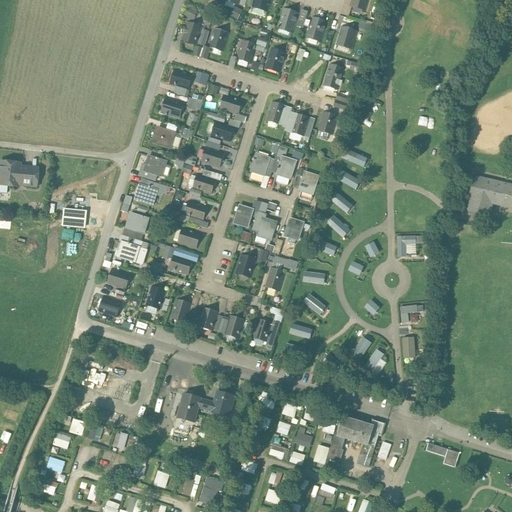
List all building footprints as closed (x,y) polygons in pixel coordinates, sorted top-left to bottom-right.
[(255,0),(253,8),(252,13),(264,17),(266,12),(269,0),(255,0)] [(366,0),(351,0),(350,6),(363,10),(366,0)] [(188,7),(183,15),(190,19),(195,11),(188,7)] [(234,7),(230,16),(239,21),(244,12),(234,7)] [(298,13),(284,8),(278,29),(291,33),(298,13)] [(307,12),(301,10),(298,21),(304,23),(307,12)] [(214,16),(212,22),(218,24),(221,18),(214,16)] [(328,21),(313,17),(307,39),(321,43),(328,21)] [(339,20),(333,18),(329,31),(335,33),(339,20)] [(200,26),(187,22),(181,41),(194,45),(200,26)] [(358,26),(359,29),(371,32),(373,26),(360,22),(358,26)] [(357,31),(342,27),(337,46),(351,50),(357,31)] [(228,32),(214,28),(208,48),(222,52),(228,32)] [(261,28),(259,35),(268,38),(270,31),(261,28)] [(204,30),(199,47),(203,48),(208,31),(204,30)] [(258,37),(256,44),(264,46),(266,39),(258,37)] [(255,45),(242,41),(236,59),(249,64),(255,45)] [(200,57),(203,48),(199,47),(196,46),(193,55),(200,57)] [(208,50),(203,48),(200,57),(206,59),(208,50)] [(285,53),(272,49),(266,69),(279,73),(285,53)] [(253,61),(251,69),(257,71),(259,62),(253,61)] [(348,69),(358,72),(361,65),(351,62),(348,69)] [(344,69),(330,65),(323,87),(337,91),(344,69)] [(192,76),(173,70),(169,84),(188,90),(189,88),(192,76)] [(206,85),(209,74),(197,71),(194,81),(206,85)] [(188,90),(169,84),(167,91),(189,98),(192,89),(189,88),(188,90)] [(211,84),(208,92),(216,94),(219,86),(211,84)] [(337,100),(349,104),(353,92),(348,90),(346,96),(337,93),(334,100),(337,100)] [(242,101),(224,95),(220,109),(238,115),(242,101)] [(198,101),(189,98),(186,108),(195,110),(198,101)] [(183,105),(164,99),(159,112),(179,118),(183,105)] [(349,104),(337,100),(335,107),(347,111),(349,104)] [(286,106),(272,102),(267,121),(269,122),(268,124),(268,126),(270,127),(274,128),(276,128),(277,127),(278,125),(280,125),(286,106)] [(286,106),(280,125),(286,127),(288,119),(292,108),(286,106)] [(192,125),(196,115),(189,112),(186,123),(192,125)] [(337,116),(324,112),(318,131),(331,135),(337,116)] [(309,118),(296,114),(294,121),(288,119),(286,127),(284,131),(290,133),(304,137),(309,118)] [(310,119),(305,137),(307,138),(306,140),(308,141),(315,120),(310,119)] [(234,128),(215,122),(211,135),(229,141),(234,128)] [(175,134),(157,128),(152,143),(170,149),(175,134)] [(183,128),(181,137),(188,139),(190,130),(183,128)] [(256,137),(253,145),(261,148),(264,140),(256,137)] [(208,148),(215,151),(217,145),(210,142),(208,148)] [(272,143),(269,152),(276,154),(279,145),(272,143)] [(282,157),(284,158),(286,149),(280,147),(277,155),(282,157)] [(208,148),(205,148),(201,161),(220,167),(224,153),(215,151),(208,148)] [(351,150),(347,159),(365,167),(369,158),(351,150)] [(295,152),(293,159),(300,161),(302,154),(295,152)] [(275,160),(256,154),(254,160),(253,159),(253,160),(254,161),(251,172),(253,172),(251,178),(262,181),(264,176),(269,178),(271,173),(275,160)] [(271,173),(277,175),(282,157),(277,155),(275,160),(271,173)] [(188,156),(185,163),(194,165),(196,159),(188,156)] [(165,162),(148,157),(144,171),(161,176),(165,162)] [(284,158),(282,157),(277,175),(278,175),(276,180),(288,184),(289,179),(290,179),(296,161),(284,158)] [(174,165),(182,168),(184,160),(176,158),(174,165)] [(19,164),(0,161),(0,185),(17,187),(17,185),(21,185),(22,172),(19,172),(19,164)] [(184,164),(182,172),(190,175),(192,167),(184,164)] [(335,180),(358,188),(361,178),(338,170),(335,180)] [(37,174),(22,172),(21,185),(35,187),(37,174)] [(206,178),(215,181),(218,182),(220,176),(208,172),(206,178)] [(318,177),(305,172),(299,189),(312,193),(318,177)] [(206,178),(196,175),(192,188),(210,194),(215,181),(206,178)] [(149,181),(142,179),(140,185),(147,187),(148,181),(149,181)] [(149,181),(148,181),(147,187),(140,185),(135,200),(153,205),(157,193),(163,194),(163,193),(165,193),(167,187),(149,181)] [(511,209),(511,187),(483,181),(480,193),(472,191),(470,200),(466,218),(486,222),(490,205),(511,210),(511,209)] [(201,192),(191,188),(189,194),(199,198),(201,192)] [(176,191),(174,198),(181,200),(183,193),(176,191)] [(329,199),(347,213),(354,205),(336,191),(329,199)] [(127,212),(132,196),(126,194),(121,210),(127,212)] [(253,209),(252,211),(258,213),(262,202),(254,200),(252,209),(253,209)] [(207,207),(188,201),(183,215),(189,217),(202,221),(207,207)] [(262,202),(258,213),(266,215),(269,205),(262,202)] [(252,209),(240,205),(234,222),(247,227),(252,211),(253,209),(252,209)] [(85,212),(63,210),(62,226),(84,228),(85,212)] [(148,220),(130,214),(126,228),(135,231),(143,234),(148,220)] [(326,222),(343,238),(350,230),(333,214),(326,222)] [(165,218),(158,216),(156,222),(163,224),(165,218)] [(208,223),(202,221),(189,217),(187,222),(206,228),(208,223)] [(167,218),(165,225),(172,227),(174,221),(167,218)] [(277,222),(263,218),(258,235),(271,239),(277,222)] [(303,222),(291,218),(285,235),(298,239),(303,222)] [(124,228),(122,235),(132,238),(135,231),(126,228),(124,228)] [(200,235),(181,229),(177,242),(196,248),(200,235)] [(240,240),(249,242),(252,233),(243,230),(240,240)] [(135,231),(132,238),(141,241),(143,234),(135,231)] [(132,239),(121,235),(119,241),(122,242),(128,244),(128,243),(130,243),(129,245),(130,245),(132,239)] [(423,246),(423,238),(399,238),(399,259),(407,259),(407,256),(416,255),(416,246),(423,246)] [(141,242),(132,239),(130,245),(139,248),(141,242)] [(277,239),(273,253),(278,254),(282,241),(277,239)] [(335,255),(338,245),(320,241),(318,251),(335,255)] [(128,244),(122,242),(117,257),(134,262),(134,263),(140,264),(143,263),(147,250),(139,248),(130,245),(129,245),(130,243),(128,243),(128,244)] [(266,244),(264,250),(271,252),(273,246),(266,244)] [(366,250),(371,260),(380,256),(375,245),(366,250)] [(162,258),(171,261),(172,256),(174,249),(165,246),(162,258)] [(172,256),(192,261),(196,263),(198,256),(174,249),(172,256)] [(255,258),(242,254),(236,273),(249,278),(255,258)] [(192,261),(172,256),(171,261),(168,269),(188,275),(192,261)] [(274,256),(272,263),(285,267),(287,260),(274,256)] [(153,262),(151,270),(160,273),(163,265),(153,262)] [(350,272),(361,278),(366,270),(354,264),(350,272)] [(284,272),(271,268),(265,287),(278,291),(284,272)] [(130,276),(111,270),(107,284),(125,290),(130,276)] [(150,272),(147,281),(155,283),(158,274),(150,272)] [(329,277),(306,275),(305,284),(328,286),(329,277)] [(165,291),(151,287),(145,306),(159,310),(165,291)] [(122,298),(124,291),(116,289),(115,296),(122,298)] [(125,302),(137,307),(140,300),(128,294),(125,302)] [(121,304),(102,298),(97,311),(117,317),(121,304)] [(329,312),(311,298),(306,305),(324,318),(329,312)] [(191,303),(177,299),(171,318),(185,322),(191,303)] [(366,310),(375,318),(381,311),(372,304),(366,310)] [(218,311),(204,306),(198,326),(212,330),(218,311)] [(270,313),(275,315),(281,317),(283,312),(271,308),(270,313)] [(424,308),(402,310),(403,325),(409,325),(409,317),(425,315),(424,308)] [(244,320),(230,315),(229,321),(224,334),(237,338),(244,320)] [(272,324),(278,326),(281,317),(275,315),(272,323),(272,324)] [(219,331),(223,319),(218,318),(214,330),(219,331)] [(224,334),(229,321),(223,319),(219,331),(217,338),(222,340),(224,334)] [(272,323),(259,319),(253,337),(266,342),(272,324),(272,323)] [(278,326),(272,324),(266,342),(266,344),(272,346),(278,326)] [(315,334),(293,327),(291,336),(312,342),(315,334)] [(209,333),(207,339),(214,341),(216,335),(209,333)] [(414,336),(402,337),(403,363),(416,362),(414,336)] [(364,342),(351,360),(358,365),(371,346),(364,342)] [(309,351),(288,345),(285,353),(307,359),(309,351)] [(378,352),(365,370),(372,375),(385,356),(378,352)] [(348,369),(328,357),(324,365),(343,376),(348,369)] [(87,385),(107,387),(108,377),(88,375),(87,385)] [(261,392),(259,406),(274,408),(276,394),(261,392)] [(236,398),(219,393),(216,404),(214,411),(214,412),(230,417),(231,416),(229,416),(232,407),(233,407),(236,398)] [(203,399),(184,394),(178,416),(197,422),(199,416),(201,408),(203,400),(203,399)] [(216,404),(203,400),(201,408),(214,411),(216,404)] [(282,414),(294,417),(297,406),(285,403),(282,414)] [(315,422),(319,410),(307,407),(303,418),(315,422)] [(370,425),(343,417),(337,436),(345,439),(363,444),(375,448),(378,436),(381,437),(385,424),(372,420),(370,425)] [(69,432),(81,435),(85,422),(73,418),(69,432)] [(287,435),(291,424),(279,421),(276,432),(287,435)] [(91,425),(88,438),(98,440),(101,427),(91,425)] [(304,433),(306,428),(298,426),(294,443),(310,447),(313,435),(304,433)] [(67,449),(71,436),(56,432),(52,444),(67,449)] [(337,436),(334,435),(327,459),(340,463),(343,450),(341,450),(345,439),(337,436)] [(377,456),(386,459),(391,444),(382,441),(377,456)] [(272,443),(269,454),(284,459),(287,447),(272,443)] [(449,450),(429,443),(426,451),(445,457),(446,457),(449,450)] [(325,464),(330,447),(318,444),(313,461),(325,464)] [(375,448),(363,444),(357,464),(369,467),(375,448)] [(460,453),(449,450),(446,457),(445,457),(443,463),(455,467),(460,453)] [(292,451),(290,462),(302,465),(305,454),(292,451)] [(46,467),(61,473),(65,461),(50,456),(46,467)] [(255,473),(257,463),(243,460),(241,470),(255,473)] [(157,471),(154,485),(166,487),(169,473),(157,471)] [(269,482),(279,485),(281,475),(271,472),(269,482)] [(183,493),(193,497),(200,477),(196,475),(194,480),(188,477),(183,493)] [(39,490),(55,493),(57,481),(41,478),(39,490)] [(248,494),(251,485),(244,483),(241,492),(248,494)] [(87,499),(95,500),(99,486),(91,484),(87,499)] [(318,500),(323,502),(324,497),(333,499),(336,487),(321,484),(318,500)] [(265,500),(279,503),(282,492),(268,489),(265,500)] [(346,505),(347,499),(353,500),(354,495),(338,491),(336,503),(346,505)] [(125,510),(130,511),(138,511),(142,501),(130,497),(125,510)] [(357,511),(369,511),(373,502),(363,498),(357,511)] [(105,511),(117,511),(120,504),(107,500),(103,511),(105,511)] [(324,511),(326,506),(315,502),(311,511),(324,511)] [(293,503),(291,511),(298,511),(300,504),(293,503)]
